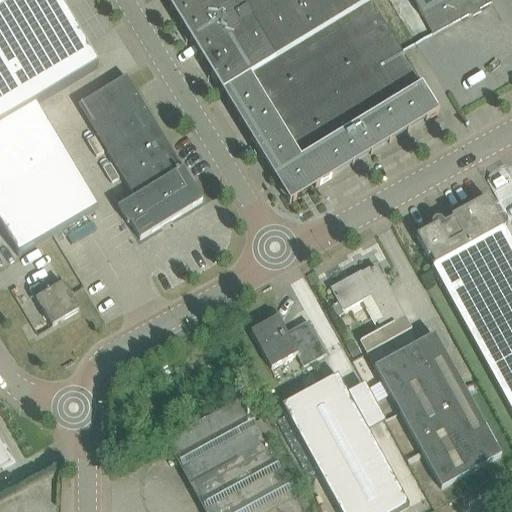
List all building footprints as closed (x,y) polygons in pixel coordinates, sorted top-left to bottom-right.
[(55,0),(0,0),(0,227),(18,258),(97,211),(36,108),(98,71),(55,0)] [(367,0),(164,0),(179,24),(182,29),(189,41),(192,46),(200,59),(211,77),(214,82),(216,86),(223,82),(227,89),(226,89),(221,93),(281,191),(289,205),(315,189),(336,177),(439,114),(436,109),(425,92),(401,53),(369,2),(367,0)] [(412,0),(432,36),(492,3),(490,0),(412,0)] [(203,203),(192,186),(126,78),(78,107),(134,199),(120,208),(140,241),(203,203)] [(54,97),(60,110),(74,104),(69,91),(54,97)] [(511,245),(504,230),(487,199),(451,219),(454,223),(445,228),(443,223),(441,221),(439,220),(437,220),(435,221),(433,222),(432,224),(431,227),(432,229),(416,238),(511,412),(511,245)] [(411,329),(409,324),(385,281),(382,282),(375,268),(361,275),(360,273),(330,290),(338,304),(330,308),(336,320),(344,315),(343,313),(370,298),(383,320),(377,324),(380,330),(359,342),(366,354),(411,329)] [(79,311),(63,284),(56,274),(43,282),(29,290),(52,328),(79,311)] [(250,333),(260,351),(271,370),(297,356),(303,369),(326,356),(309,325),(288,337),(278,318),(250,333)] [(416,346),(374,369),(375,370),(379,379),(431,473),(441,491),(501,458),(491,440),(434,337),(416,346)] [(361,355),(354,343),(345,348),(352,360),(361,355)] [(337,377),(282,407),(339,511),(400,511),(409,508),(368,434),(347,395),(337,377)] [(302,511),(265,444),(278,438),(256,395),(167,442),(205,511),(302,511)] [(0,473),(11,467),(0,446),(0,473)]
